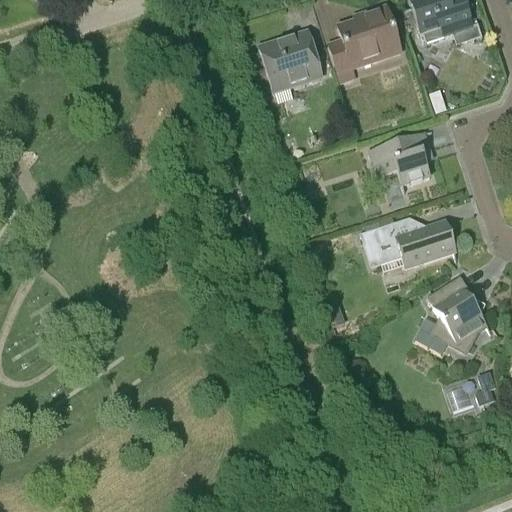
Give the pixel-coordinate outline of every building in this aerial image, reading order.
[(418,0),(408,4),(419,39),(422,39),(425,48),(442,42),(442,41),(452,38),(471,31),(461,0),(418,0)] [(338,44),(325,48),(335,79),(338,88),(355,83),(352,74),(379,65),(378,63),(378,61),(376,57),(397,51),(398,50),(385,9),(366,15),(366,17),(367,18),(367,20),(362,22),(352,25),(334,30),(338,44)] [(274,46),(258,51),(269,87),(284,83),(287,93),(320,82),(308,45),(307,46),(294,50),(291,41),(274,46)] [(445,115),(443,108),(432,112),(434,118),(445,115)] [(395,146),(367,155),(376,184),(380,182),(400,192),(400,191),(429,182),(424,167),(421,157),(428,155),(423,139),(423,137),(395,146)] [(281,174),(285,185),(293,182),(290,172),(281,174)] [(365,236),(359,238),(364,252),(370,272),(379,269),(402,261),(404,270),(405,271),(453,256),(443,227),(426,232),(412,236),(408,222),(396,226),(385,230),(365,236)] [(472,339),(485,331),(471,307),(473,306),(458,282),(425,302),(440,326),(434,338),(464,354),(472,339)] [(343,328),(338,311),(328,314),(326,315),(331,332),(333,331),(343,328)] [(348,345),(355,349),(359,341),(352,338),(348,345)] [(494,394),(488,378),(476,382),(481,397),(474,400),(478,412),(492,407),(488,395),(494,394)]
